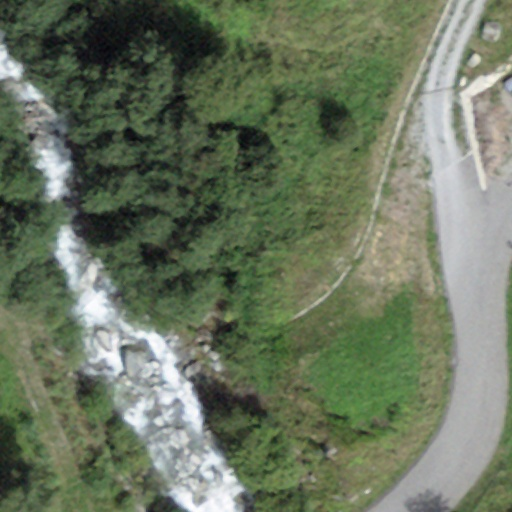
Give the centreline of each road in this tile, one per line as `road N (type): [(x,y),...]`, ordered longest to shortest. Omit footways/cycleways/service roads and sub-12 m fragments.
road 1 (track): [(445,219),(448,261),(496,361),(495,408),(471,457),(409,511)]
road 2 (track): [(467,0),(433,96),(425,147),(445,219)]
